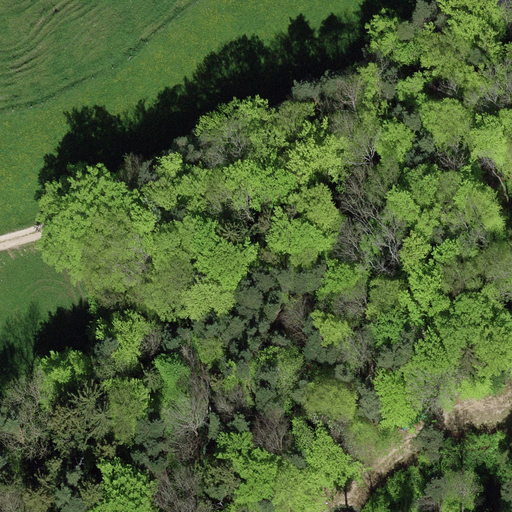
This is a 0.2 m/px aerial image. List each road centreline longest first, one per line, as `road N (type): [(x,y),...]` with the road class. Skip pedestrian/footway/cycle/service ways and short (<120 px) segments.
road 1 (track): [(492,0),(461,3),(289,113),(0,250)]
road 2 (track): [(339,511),(415,438),(455,418),(511,409)]
